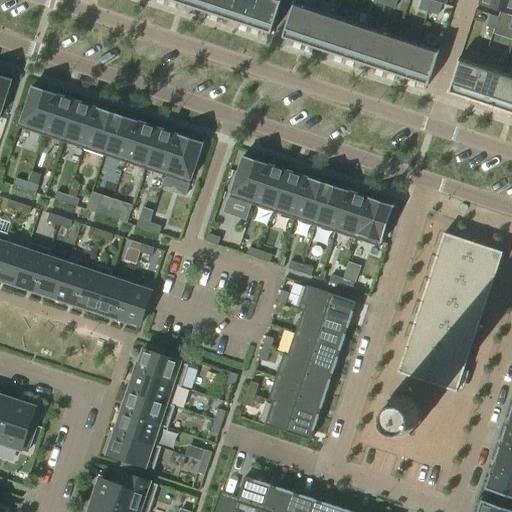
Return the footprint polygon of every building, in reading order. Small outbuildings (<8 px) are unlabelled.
[(207,14),(211,0),(188,0),(186,7),(207,14)] [(228,21),(234,0),(211,0),(207,14),(228,21)] [(248,27),(256,0),(234,0),(228,21),(248,27)] [(270,35),(281,0),(256,0),(248,27),(270,35)] [(394,9),(396,0),(386,0),(384,6),(394,9)] [(428,12),(432,1),(428,0),(421,0),(418,9),(428,12)] [(511,0),(479,0),(478,5),(511,15),(511,0)] [(437,15),(441,4),(432,1),(428,12),(437,15)] [(302,45),(314,9),(294,2),(282,38),(302,45)] [(323,52),(334,15),(314,9),(302,45),(323,52)] [(343,59),(355,22),(334,15),(323,52),(343,59)] [(490,15),(486,27),(494,29),(498,17),(490,15)] [(364,65),(375,29),(355,22),(343,59),(364,65)] [(384,72),(396,36),(375,29),(364,65),(384,72)] [(405,79),(416,42),(396,36),(384,72),(405,79)] [(427,86),(439,50),(416,42),(405,79),(427,86)] [(448,90),(447,93),(450,95),(450,94),(470,101),(482,66),(481,66),(463,60),(462,60),(462,59),(459,58),(458,61),(458,62),(449,90),(448,90)] [(482,66),(470,101),(489,107),(491,108),(502,73),(504,73),(506,67),(483,59),(481,66),(482,66)] [(502,73),(491,108),(492,108),(493,108),(511,114),(511,112),(511,76),(504,73),(502,73)] [(0,114),(12,80),(0,75),(0,114)] [(56,95),(32,87),(18,128),(42,136),(56,95)] [(76,101),(56,95),(42,136),(63,143),(76,101)] [(97,108),(76,101),(63,143),(83,149),(97,108)] [(117,115),(97,108),(83,149),(104,156),(117,115)] [(138,122),(117,115),(104,156),(124,163),(138,122)] [(158,128),(138,122),(124,163),(145,170),(158,128)] [(179,135),(158,128),(145,170),(165,176),(179,135)] [(203,143),(179,135),(165,176),(189,184),(203,143)] [(267,164),(243,156),(229,198),(253,205),(267,164)] [(287,171),(267,164),(253,205),(273,212),(287,171)] [(308,178),(287,171),(273,212),(294,219),(308,178)] [(27,182),(15,178),(13,186),(24,190),(27,182)] [(328,185),(308,178),(294,219),(314,226),(328,185)] [(38,186),(27,182),(24,190),(36,193),(38,186)] [(348,191),(328,185),(314,226),(335,233),(348,191)] [(369,198),(348,191),(335,233),(355,239),(369,198)] [(68,196),(56,192),(54,200),(65,203),(68,196)] [(79,199),(68,196),(65,203),(77,207),(79,199)] [(393,206),(369,198),(355,239),(379,247),(393,206)] [(20,204),(8,200),(6,208),(17,211),(20,204)] [(31,207),(20,204),(17,211),(29,215),(31,207)] [(109,209),(97,205),(95,213),(106,217),(109,209)] [(120,213),(109,209),(106,217),(118,221),(120,213)] [(61,217),(49,214),(47,221),(58,225),(61,217)] [(72,221),(61,217),(58,225),(70,229),(72,221)] [(147,230),(150,223),(138,219),(136,227),(147,230)] [(161,227),(150,223),(147,230),(159,234),(161,227)] [(102,231),(90,227),(88,235),(99,239),(102,231)] [(113,235),(102,231),(99,239),(111,242),(113,235)] [(0,261),(7,240),(8,240),(10,235),(0,232),(0,261)] [(472,242),(444,233),(443,236),(437,256),(436,256),(465,266),(473,242),(472,242)] [(220,238),(209,234),(206,242),(217,245),(220,238)] [(7,240),(0,261),(0,279),(15,284),(28,246),(27,246),(8,240),(7,240)] [(143,244),(131,241),(129,248),(140,252),(143,244)] [(28,246),(15,284),(36,291),(48,253),(49,254),(51,249),(28,242),(27,246),(28,246)] [(494,275),(501,255),(502,253),(475,243),(473,242),(465,266),(494,275)] [(154,248),(143,244),(140,252),(152,256),(154,248)] [(260,251),(249,247),(247,255),(258,259),(260,251)] [(272,255),(260,251),(258,259),(270,263),(272,255)] [(49,254),(48,253),(36,291),(56,298),(69,260),(68,260),(49,254)] [(91,262),(69,255),(68,260),(69,260),(56,298),(77,305),(91,262)] [(465,266),(436,256),(435,259),(436,259),(429,279),(428,279),(458,289),(465,266)] [(302,265),(290,261),(288,269),(299,272),(302,265)] [(113,270),(91,262),(77,305),(97,312),(110,274),(111,274),(113,270)] [(313,269),(302,265),(299,272),(311,276),(313,269)] [(494,275),(465,266),(458,289),(487,299),(487,298),(494,278),(495,275),(494,275)] [(111,274),(110,274),(97,312),(118,318),(130,281),(111,274)] [(343,278),(331,275),(329,282),(340,286),(343,278)] [(354,282),(343,278),(340,286),(352,290),(354,282)] [(450,312),(458,289),(428,279),(428,281),(428,282),(421,301),(421,303),(450,312)] [(152,288),(130,281),(118,318),(139,326),(152,288)] [(348,326),(356,302),(310,287),(302,310),(348,326)] [(487,299),(458,289),(450,312),(479,322),(480,321),(479,321),(486,301),(487,299)] [(285,305),(289,293),(281,291),(277,302),(285,305)] [(281,316),(285,305),(277,302),(273,314),(281,316)] [(420,304),(414,324),(413,326),(442,335),(450,312),(421,303),(420,304)] [(341,348),(348,326),(302,310),(295,333),(341,348)] [(479,322),(450,312),(442,335),(472,345),(472,344),(472,343),(478,323),(479,324),(479,322)] [(442,335),(413,326),(413,327),(406,347),(405,349),(435,359),(442,335)] [(333,371),(341,348),(295,333),(287,356),(333,371)] [(472,345),(442,335),(435,359),(464,369),(465,366),(464,366),(471,346),(472,345)] [(270,350),(273,339),(266,336),(262,348),(270,350)] [(142,350),(135,372),(176,385),(176,386),(181,387),(188,365),(162,356),(164,351),(147,345),(145,351),(142,350)] [(266,362),(270,350),(262,348),(258,359),(266,362)] [(456,392),(463,369),(464,369),(435,359),(405,349),(405,350),(399,370),(398,370),(397,373),(400,374),(400,373),(425,381),(425,382),(428,383),(428,382),(453,391),(456,392)] [(325,394),(333,371),(287,356),(283,355),(275,377),(325,394)] [(170,405),(176,386),(176,385),(135,372),(129,392),(170,406),(170,405)] [(238,375),(230,372),(226,384),(234,386),(238,375)] [(318,417),(325,394),(275,377),(268,400),(272,402),(318,417)] [(255,396),(258,384),(251,382),(247,393),(255,396)] [(175,406),(170,405),(170,406),(129,392),(122,413),(163,426),(163,427),(167,428),(175,406)] [(251,407),(255,396),(247,393),(243,405),(251,407)] [(0,432),(11,400),(0,396),(0,432)] [(382,411),(381,415),(381,418),(382,422),(383,425),(385,429),(388,431),(391,434),(394,435),(398,436),(401,436),(405,436),(408,435),(412,433),(414,431),(417,428),(419,425),(420,422),(421,418),(421,415),(420,411),(419,407),(417,404),(414,402),(411,399),(408,398),(405,397),(401,396),(397,397),(394,398),(390,399),(387,402),(385,404),(383,408),(382,411)] [(41,410),(11,400),(0,432),(0,442),(21,449),(29,424),(36,426),(41,410)] [(310,440),(318,417),(272,402),(264,425),(310,440)] [(218,409),(214,420),(222,423),(225,411),(218,409)] [(163,426),(122,413),(115,433),(156,447),(156,446),(163,427),(163,426)] [(218,434),(222,423),(214,420),(210,432),(218,434)] [(511,428),(505,427),(498,447),(511,451),(511,428)] [(161,447),(156,446),(156,447),(115,433),(108,454),(123,460),(121,465),(143,472),(144,467),(154,470),(161,447)] [(511,475),(511,451),(498,447),(491,469),(511,475)] [(204,450),(200,461),(208,464),(212,452),(204,450)] [(204,475),(208,464),(200,461),(197,473),(204,475)] [(511,475),(491,469),(484,489),(500,494),(498,500),(511,504),(511,475)] [(100,479),(94,498),(137,511),(148,511),(158,485),(117,471),(113,483),(100,479)] [(259,511),(268,485),(244,477),(238,497),(221,492),(214,511),(259,511)] [(284,511),(291,492),(268,485),(259,511),(284,511)] [(309,511),(314,500),(291,492),(284,511),(309,511)] [(137,511),(94,498),(88,511),(137,511)] [(341,511),(342,509),(314,500),(309,511),(341,511)] [(511,511),(511,504),(498,500),(496,505),(480,500),(476,511),(511,511)]
